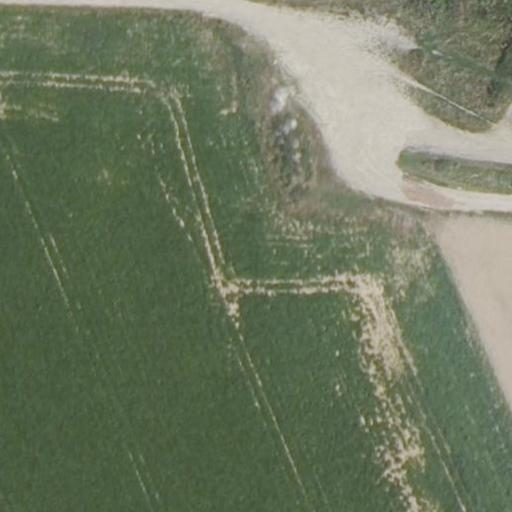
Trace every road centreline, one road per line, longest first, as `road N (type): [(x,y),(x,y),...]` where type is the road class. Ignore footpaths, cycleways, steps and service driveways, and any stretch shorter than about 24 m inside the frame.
road 1 (track): [(348,108),(237,29),(174,6),(0,2)]
road 2 (track): [(348,108),(374,152),(408,183),(511,213)]
road 3 (track): [(511,153),(431,144),(348,108)]
